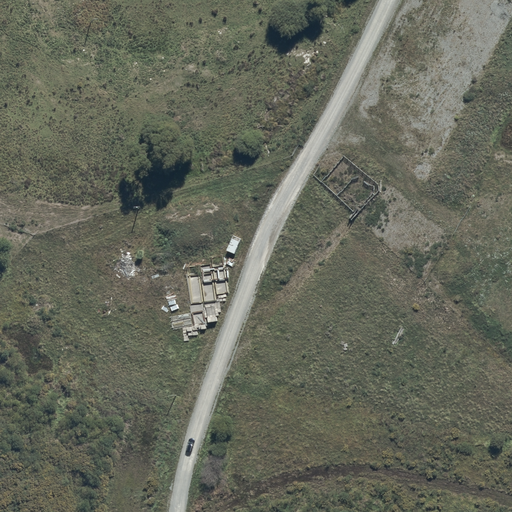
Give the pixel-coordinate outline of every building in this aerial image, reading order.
[(243,238),(234,235),(228,250),(237,254),(243,238)] [(223,252),(218,263),(228,268),(234,258),(223,252)] [(218,265),(214,274),(229,282),(234,272),(218,265)] [(179,271),(170,273),(181,311),(189,308),(179,271)] [(105,298),(85,294),(82,312),(102,316),(105,298)]
